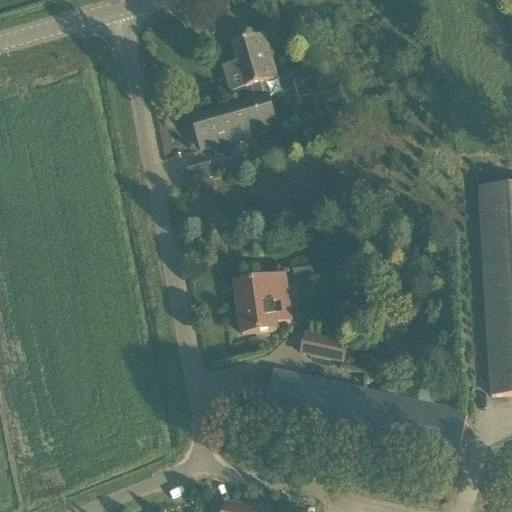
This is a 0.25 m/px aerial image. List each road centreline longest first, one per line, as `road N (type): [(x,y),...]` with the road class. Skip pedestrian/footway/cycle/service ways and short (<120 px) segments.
road 1 (unclassified): [(89,511),(204,464),(121,8)]
road 2 (track): [(429,511),(204,464)]
road 3 (secondary): [(121,8),(0,43)]
